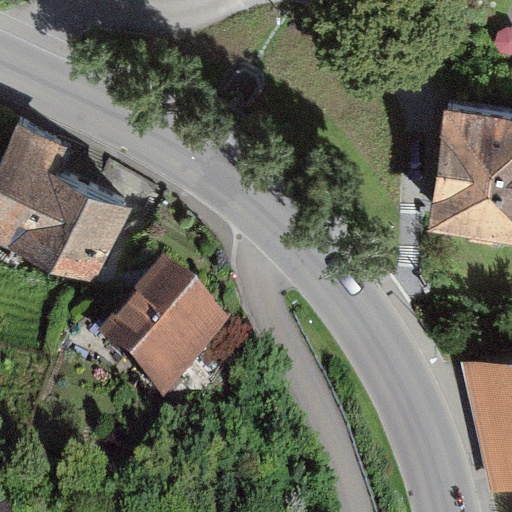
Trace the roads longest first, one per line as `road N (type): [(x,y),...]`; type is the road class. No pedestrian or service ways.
road 1 (tertiary): [(281,225),(338,286),(397,378),(438,478),(443,511)]
road 2 (tertiary): [(0,63),(121,121),(223,180),(281,225)]
road 3 (residential): [(281,225),(263,277),(271,318),(332,406),(372,511)]
